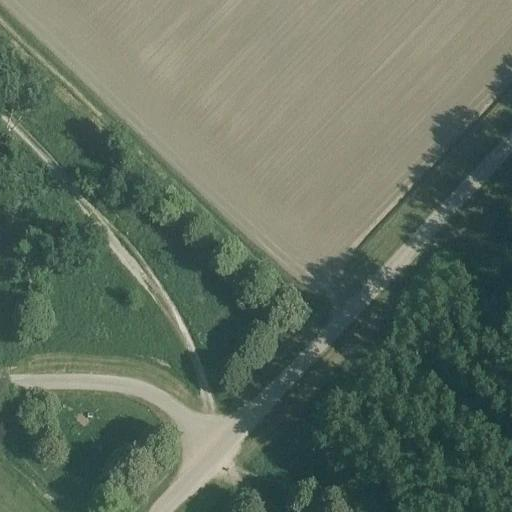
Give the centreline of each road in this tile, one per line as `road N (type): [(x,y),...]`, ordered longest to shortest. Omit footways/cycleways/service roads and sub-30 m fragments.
road 1 (tertiary): [(157,511),(511,138)]
road 2 (track): [(210,191),(353,304)]
